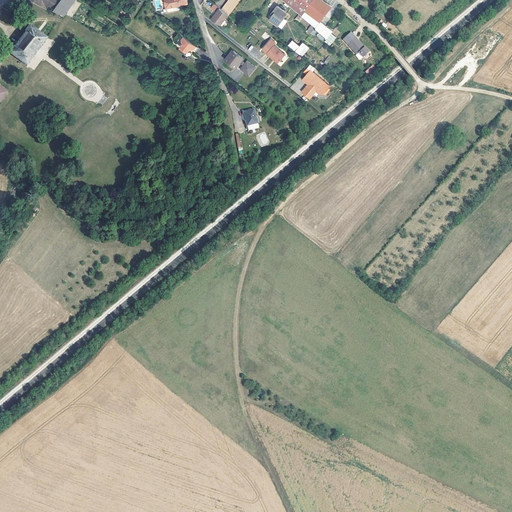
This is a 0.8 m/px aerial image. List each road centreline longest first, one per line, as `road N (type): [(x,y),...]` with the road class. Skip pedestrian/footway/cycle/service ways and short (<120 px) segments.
road 1 (track): [(290,511),(240,393),(236,308),(249,255),(275,211),(511,4)]
road 2 (track): [(275,211),(511,384)]
